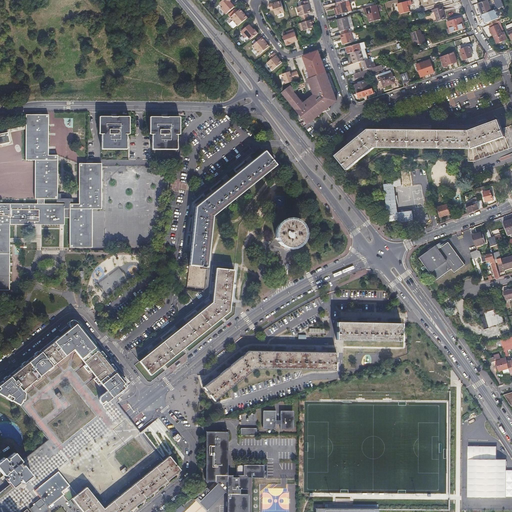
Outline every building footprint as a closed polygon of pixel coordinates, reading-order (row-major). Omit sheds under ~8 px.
[(221,8),(226,14),(235,7),(232,3),(230,1),(231,1),(230,0),(223,0),(220,3),(223,7),(221,8)] [(484,14),(492,11),(487,0),(477,4),(482,15),(484,14)] [(504,6),(501,0),(493,0),(498,8),(504,6)] [(284,12),(281,1),(277,2),(276,2),(275,2),(269,4),(271,11),(274,10),(275,15),(284,12)] [(297,8),(299,16),(301,16),(303,23),(299,24),(302,31),(304,30),(304,31),(314,28),(312,23),(312,21),(312,20),(309,21),(307,14),(311,13),(310,9),(310,8),(308,1),(302,3),(303,6),(297,8)] [(335,3),(337,9),(339,15),(349,12),(346,1),(337,3),(335,3)] [(412,5),(411,1),(398,3),(400,13),(409,11),(408,6),(412,5)] [(369,18),(379,15),(376,5),(363,9),(364,12),(367,12),(369,18)] [(434,9),(438,22),(446,19),(443,6),(434,9)] [(243,12),(240,9),(231,17),(238,26),(248,18),(245,15),(242,12),(243,12)] [(496,9),(492,11),(484,14),(486,20),(488,23),(497,19),(494,13),(497,11),(496,9)] [(336,20),(338,26),(340,32),(350,29),(347,17),(336,20)] [(464,28),(463,23),(461,18),(447,22),(450,33),(464,28)] [(504,40),(497,22),(489,25),(497,43),(504,40)] [(251,40),(258,33),(255,29),(254,30),(252,28),(250,24),(241,32),(246,38),(248,36),(251,40)] [(298,40),(294,29),(286,32),(287,35),(283,36),(286,46),(291,44),(291,43),(293,42),(298,40)] [(426,43),(425,41),(425,39),(422,40),(421,36),(419,30),(410,33),(414,46),(426,43)] [(338,36),(340,41),(341,45),(351,42),(349,33),(338,36)] [(260,55),(270,46),(267,43),(266,44),(264,41),(265,40),(262,38),(252,46),(260,55)] [(351,53),(361,50),(359,43),(346,47),(348,54),(351,53)] [(472,51),(471,49),(470,46),(460,50),(464,60),(472,57),(470,52),(472,51)] [(272,50),(263,59),(266,63),(271,59),(269,57),(274,52),(272,50)] [(351,53),(354,64),(361,62),(364,61),(361,50),(351,53)] [(318,51),(303,56),(311,78),(326,72),(318,51)] [(279,58),(275,52),(270,57),(272,59),(267,63),(273,70),(282,62),(279,58)] [(440,58),(442,63),(444,67),(457,62),(454,53),(440,58)] [(364,61),(361,62),(363,71),(372,68),(369,59),(364,61)] [(416,65),(418,71),(421,77),(434,72),(429,61),(416,65)] [(353,80),(386,69),(385,64),(372,68),(363,71),(352,75),(353,80)] [(394,83),(390,70),(379,74),(383,87),(394,83)] [(287,73),(282,74),(286,84),(294,81),(293,79),(299,77),(297,71),(291,73),(290,71),(289,72),(287,73)] [(336,96),(327,71),(326,72),(311,78),(309,79),(315,94),(314,95),(319,102),(316,104),(312,99),(305,105),(304,103),(303,100),(301,100),(294,104),(297,110),(298,110),(302,120),(305,119),(314,116),(316,119),(323,113),(321,111),(325,108),(325,109),(335,100),(334,96),(336,96)] [(403,84),(406,83),(409,82),(406,73),(400,75),(403,84)] [(369,89),(368,85),(367,81),(355,85),(358,93),(369,89)] [(293,90),(291,87),(283,94),(291,103),(298,97),(293,90)] [(314,95),(304,103),(305,105),(312,99),(316,104),(319,102),(314,95)] [(338,101),(336,96),(334,96),(335,100),(325,109),(325,108),(321,111),(323,113),(338,101)] [(298,97),(291,103),(297,110),(294,104),(301,100),(298,97)] [(69,247),(91,247),(92,204),(100,204),(101,164),(79,164),(78,204),(69,204),(69,209),(64,209),(64,204),(43,204),(43,198),(57,199),(57,156),(47,156),(48,115),(26,115),(25,161),(34,161),(34,198),(37,199),(37,204),(0,203),(0,289),(9,290),(10,226),(63,226),(64,216),(69,216),(69,247)] [(309,125),(316,119),(314,116),(305,119),(309,125)] [(101,134),(101,141),(101,149),(126,149),(126,134),(128,134),(128,117),(99,117),(99,134),(101,134)] [(151,149),(164,149),(176,149),(176,134),(178,134),(178,117),(149,117),(149,134),(151,134),(151,149)] [(474,159),(496,151),(511,144),(511,129),(510,126),(501,129),(498,120),(467,131),(422,131),(368,129),(336,156),(347,170),(375,148),(468,149),(468,160),(474,159)] [(0,143),(11,141),(10,134),(0,136),(0,143)] [(192,233),(191,247),(190,248),(190,251),(187,287),(204,289),(212,216),(275,165),(264,151),(252,161),(250,163),(248,164),(228,180),(226,181),(225,182),(204,199),(194,207),(194,214),(192,233)] [(394,183),(383,184),(388,222),(398,221),(398,222),(413,221),(412,211),(397,213),(394,187),(401,186),(400,177),(393,178),(394,183)] [(485,202),(488,201),(492,200),(490,190),(482,192),(485,202)] [(478,209),(477,203),(475,197),(472,198),(473,203),(464,206),(466,214),(478,209)] [(440,217),(449,214),(446,205),(437,208),(440,217)] [(511,218),(502,222),(506,235),(511,233),(511,218)] [(275,234),(275,236),(275,237),(275,239),(276,240),(277,242),(278,244),(279,246),(281,248),(282,248),(284,249),(287,250),(289,250),(290,250),(293,250),(295,249),(296,249),(297,248),(298,248),(300,246),(301,244),(302,242),(303,241),(303,239),(304,236),(303,234),(303,232),(302,230),(301,228),(301,227),(299,226),(297,224),(296,224),(294,223),(292,222),(289,222),(287,222),(286,222),(283,223),(282,224),(281,224),(280,225),(280,226),(278,228),(277,230),(276,231),(275,233),(275,234)] [(475,246),(480,244),(485,243),(482,232),(479,233),(472,236),(475,246)] [(495,240),(494,237),(488,239),(490,247),(495,246),(497,245),(495,240)] [(448,243),(439,249),(436,245),(432,247),(428,250),(428,251),(419,257),(435,279),(451,268),(454,272),(464,265),(448,243)] [(478,250),(470,253),(472,260),(481,257),(478,250)] [(501,259),(500,255),(499,251),(492,254),(494,260),(496,259),(500,272),(501,272),(504,271),(504,269),(501,259)] [(482,262),(486,261),(489,260),(490,263),(491,263),(491,264),(495,278),(499,277),(492,254),(481,257),(482,262)] [(511,255),(501,259),(504,269),(507,268),(511,266),(511,255)] [(139,361),(150,375),(196,338),(229,312),(233,270),(216,268),(214,283),(214,286),(214,290),(212,303),(210,304),(209,305),(207,307),(188,322),(178,330),(175,332),(174,333),(154,349),(152,351),(150,352),(139,361)] [(505,300),(511,298),(511,289),(503,292),(505,300)] [(494,327),(499,325),(503,324),(500,313),(495,315),(492,305),(477,310),(480,320),(483,331),(494,328),(494,327)] [(1,383),(0,383),(0,393),(19,404),(20,404),(21,403),(22,402),(23,401),(24,400),(25,398),(25,397),(25,396),(25,395),(25,394),(26,393),(23,389),(35,379),(36,380),(40,377),(39,376),(48,369),(49,370),(53,367),(52,366),(73,349),(85,364),(83,365),(86,369),(87,370),(88,370),(89,370),(89,369),(95,376),(92,378),(95,382),(96,382),(97,383),(98,383),(99,383),(100,383),(106,391),(100,396),(99,397),(99,398),(99,399),(99,401),(100,402),(100,403),(101,403),(104,401),(106,402),(112,398),(126,386),(127,386),(124,383),(125,382),(124,381),(121,377),(120,377),(114,370),(115,369),(114,368),(111,364),(110,365),(107,360),(104,357),(105,357),(100,351),(100,352),(95,346),(83,330),(76,322),(76,321),(75,321),(74,320),(73,320),(72,320),(71,320),(70,321),(66,323),(70,328),(59,338),(56,334),(43,345),(36,351),(35,350),(32,352),(33,353),(23,361),(22,360),(19,362),(20,363),(5,375),(4,374),(1,377),(2,378),(4,380),(1,383)] [(350,323),(337,322),(336,340),(401,342),(401,335),(401,324),(385,323),(381,323),(370,323),(355,323),(350,323)] [(511,336),(499,340),(501,347),(502,351),(509,349),(511,348),(511,336)] [(499,340),(484,345),(486,353),(497,350),(497,349),(501,347),(499,340)] [(215,401),(255,369),(335,370),(336,353),(320,352),(291,352),(285,352),(272,351),(248,351),(243,356),(228,368),(217,376),(213,379),(203,387),(215,401)] [(393,366),(397,364),(401,363),(399,357),(391,360),(393,366)] [(492,357),(488,358),(489,362),(495,360),(496,364),(498,369),(499,371),(502,370),(503,374),(504,375),(509,373),(504,358),(501,358),(499,360),(498,358),(493,360),(492,357)] [(101,403),(91,412),(96,417),(62,445),(53,435),(45,442),(59,459),(121,409),(117,403),(123,398),(124,400),(130,395),(127,391),(128,390),(126,386),(112,398),(106,402),(104,401),(101,403)] [(511,392),(503,395),(511,408),(511,392)] [(276,420),(276,412),(265,412),(264,428),(276,428),(276,420)] [(292,412),(281,412),(281,420),(281,424),(281,428),(292,428),(292,412)] [(155,452),(153,449),(155,448),(143,432),(141,433),(133,424),(71,474),(84,489),(86,487),(103,508),(162,461),(155,452)] [(216,431),(207,431),(206,481),(215,481),(217,483),(225,492),(227,494),(226,511),(247,511),(248,494),(240,494),(240,489),(248,489),(248,478),(264,478),(264,465),(237,464),(236,475),(227,475),(228,437),(219,437),(219,432),(216,432),(216,431)] [(496,444),(468,445),(468,497),(511,497),(511,468),(506,469),(506,458),(496,457),(496,444)] [(168,456),(162,461),(103,508),(86,487),(84,489),(73,497),(81,508),(84,511),(127,511),(128,511),(137,504),(149,494),(162,484),(173,475),(179,470),(168,456)] [(9,489),(15,497),(21,492),(20,490),(23,488),(26,493),(34,486),(29,480),(26,475),(24,476),(21,473),(24,471),(21,469),(20,466),(17,463),(10,468),(11,470),(9,471),(7,468),(0,473),(0,476),(6,484),(8,484),(9,489)] [(25,511),(50,511),(49,505),(54,501),(64,493),(70,500),(73,497),(84,489),(71,474),(25,511)] [(225,492),(217,483),(210,491),(207,487),(196,498),(199,501),(198,502),(206,510),(225,492)]
